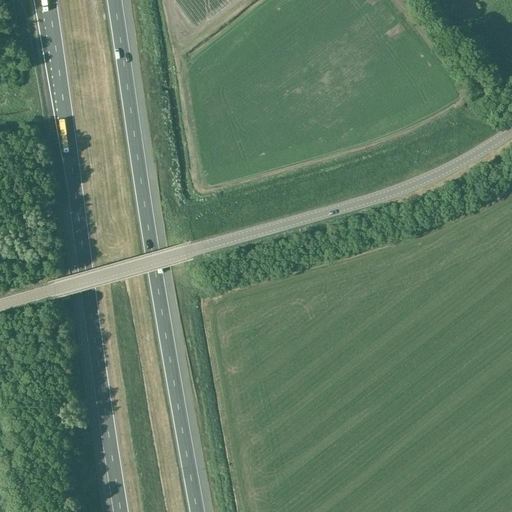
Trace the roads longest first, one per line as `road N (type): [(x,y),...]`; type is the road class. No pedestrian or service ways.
road 1 (tertiary): [(0,304),(388,193),(511,130)]
road 2 (motorway): [(196,511),(113,0)]
road 3 (motorway): [(47,0),(120,511)]
road 4 (track): [(468,118),(396,149),(188,210)]
